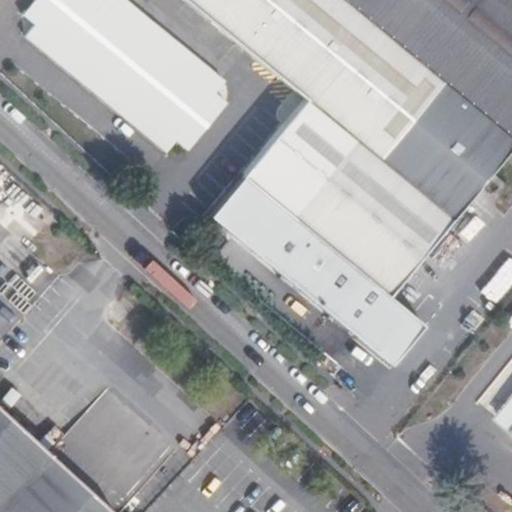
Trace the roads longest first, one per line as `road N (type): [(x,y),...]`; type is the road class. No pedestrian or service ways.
road 1 (residential): [(424,511),(0,126)]
road 2 (unknown): [(511,364),(455,424),(511,475)]
